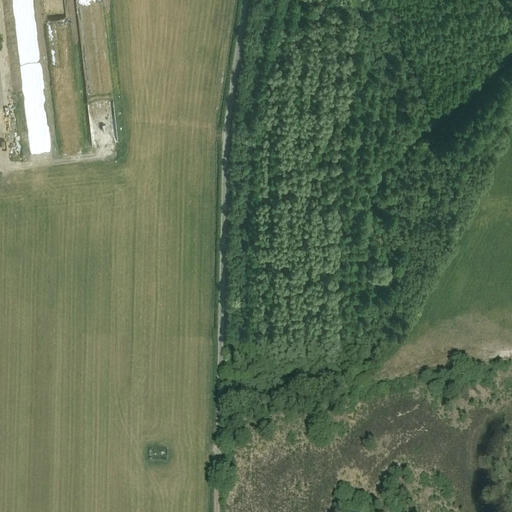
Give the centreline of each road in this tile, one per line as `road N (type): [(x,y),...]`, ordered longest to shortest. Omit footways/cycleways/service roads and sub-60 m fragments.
road 1 (track): [(219,386),(362,376),(395,312),(372,227),(376,184),(386,165),(484,89),(511,57)]
road 2 (unclassified): [(216,511),(225,140),(245,0)]
